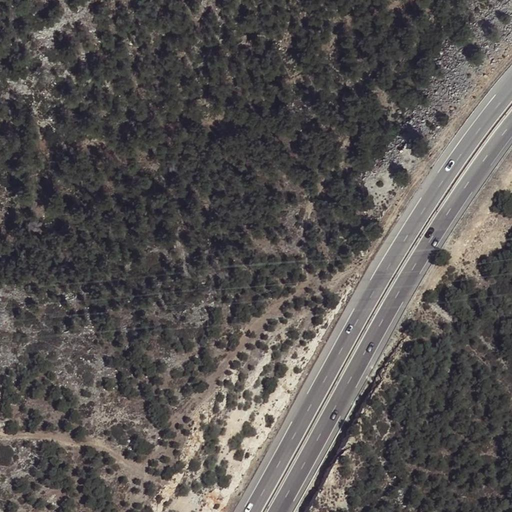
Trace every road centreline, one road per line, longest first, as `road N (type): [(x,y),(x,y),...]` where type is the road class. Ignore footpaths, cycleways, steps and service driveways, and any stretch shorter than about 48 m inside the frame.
road 1 (trunk): [(511,85),(395,253),(250,511)]
road 2 (trunk): [(276,511),(441,222),(511,123)]
